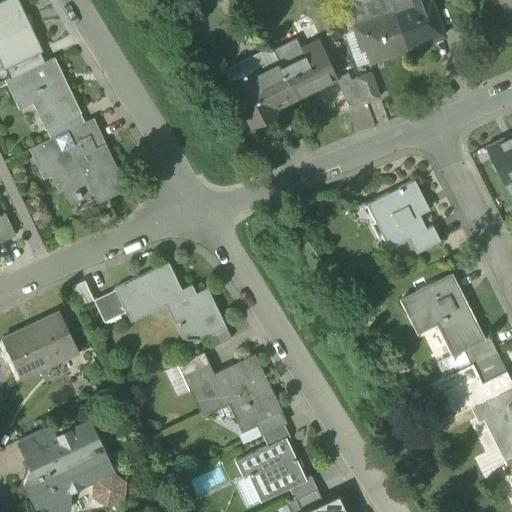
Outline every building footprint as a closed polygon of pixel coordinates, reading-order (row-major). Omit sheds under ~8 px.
[(0,57),(2,63),(4,67),(40,49),(16,0),(6,0),(0,3),(0,57)] [(388,0),(361,0),(346,6),(353,26),(355,33),(361,50),(366,48),(370,61),(371,63),(406,50),(388,0)] [(388,0),(406,50),(407,50),(407,49),(444,36),(431,0),(388,0)] [(511,0),(497,0),(502,12),(511,8),(511,0)] [(511,8),(502,12),(505,18),(511,14),(511,8)] [(370,61),(366,48),(361,50),(355,33),(347,36),(357,66),(370,61)] [(278,62),(280,68),(304,56),(301,49),(296,39),(272,51),(278,62)] [(317,41),(301,49),(304,56),(280,68),(296,99),(336,80),(335,79),(317,41)] [(223,71),(228,80),(246,72),(247,72),(259,66),(261,70),(278,62),(272,51),(271,48),(223,71)] [(4,67),(10,78),(44,62),(39,51),(41,50),(40,49),(4,67)] [(29,94),(46,128),(79,112),(53,58),(44,62),(10,78),(6,80),(16,100),(29,94)] [(273,111),(296,99),(280,68),(278,62),(261,70),(259,66),(247,72),(246,72),(228,80),(235,95),(232,96),(238,108),(241,107),(251,127),(275,115),(273,111)] [(348,106),(365,100),(357,78),(351,80),(348,73),(335,79),(336,80),(348,106)] [(370,73),(357,78),(365,100),(366,103),(379,98),(370,73)] [(53,137),(68,130),(84,122),(79,112),(46,128),(51,139),(53,137)] [(103,144),(116,172),(119,171),(94,118),(89,120),(95,132),(101,145),(103,144)] [(89,120),(84,122),(68,130),(74,142),(95,132),(89,120)] [(68,130),(53,137),(60,151),(74,144),(74,142),(68,130)] [(63,184),(71,200),(91,191),(98,187),(104,199),(120,192),(112,175),(116,172),(103,144),(101,145),(95,132),(74,142),(74,144),(60,151),(53,137),(51,139),(33,147),(46,174),(59,167),(67,183),(63,184)] [(511,135),(487,148),(501,175),(511,169),(511,135)] [(68,201),(71,200),(63,184),(67,183),(59,167),(46,174),(33,147),(29,149),(43,179),(55,174),(68,201)] [(511,178),(511,169),(501,175),(505,183),(511,178)] [(112,175),(120,192),(124,190),(116,172),(112,175)] [(366,204),(389,249),(408,239),(427,230),(426,229),(413,204),(423,199),(414,180),(366,204)] [(98,187),(91,191),(97,203),(104,199),(98,187)] [(0,242),(15,235),(5,213),(0,214),(0,242)] [(408,239),(416,254),(440,241),(432,226),(426,229),(427,230),(408,239)] [(182,327),(190,345),(204,338),(226,328),(207,288),(196,294),(186,298),(181,290),(169,263),(115,289),(115,290),(126,312),(128,317),(168,298),(179,321),(178,322),(181,328),(182,327)] [(430,285),(436,296),(456,286),(451,275),(430,285)] [(81,307),(94,301),(84,281),(71,287),(81,307)] [(191,284),(181,290),(186,298),(196,294),(191,284)] [(451,354),(452,355),(453,354),(462,350),(483,339),(482,338),(456,286),(436,296),(430,285),(401,300),(417,333),(436,323),(451,354)] [(94,301),(104,322),(126,312),(115,290),(94,301)] [(168,298),(128,317),(130,322),(165,305),(186,347),(190,345),(182,327),(181,328),(178,322),(179,321),(168,298)] [(2,340),(20,379),(78,352),(59,313),(2,340)] [(204,338),(210,349),(231,339),(226,328),(204,338)] [(469,365),(471,364),(496,352),(488,335),(482,338),(483,339),(462,350),(469,365)] [(452,355),(451,354),(435,362),(443,378),(469,365),(462,350),(453,354),(452,355)] [(506,371),(496,352),(471,364),(476,375),(477,374),(481,382),(506,371)] [(179,364),(184,375),(206,364),(201,353),(179,364)] [(230,401),(244,431),(255,425),(280,413),(253,357),(212,377),(206,364),(184,375),(191,389),(203,414),(230,401)] [(177,396),(191,389),(184,375),(179,364),(165,371),(177,396)] [(426,387),(431,398),(476,375),(471,364),(469,365),(443,378),(426,387)] [(483,419),(503,459),(511,454),(511,382),(506,370),(506,371),(481,382),(477,374),(476,375),(431,398),(432,400),(443,421),(480,402),(487,417),(483,419)] [(416,408),(432,400),(431,398),(426,387),(409,394),(416,408)] [(260,436),(262,435),(284,425),(286,424),(280,413),(255,425),(260,436)] [(69,492),(94,480),(111,471),(112,471),(88,421),(56,436),(55,437),(61,448),(30,463),(32,469),(26,485),(37,507),(40,505),(69,492)] [(19,441),(30,463),(61,448),(55,437),(56,436),(51,425),(19,441)] [(242,444),(260,436),(255,425),(244,431),(237,433),(242,444)] [(290,437),(284,425),(262,435),(267,446),(285,437),(286,438),(290,437)] [(248,475),(261,502),(289,488),(306,480),(305,479),(286,438),(285,437),(267,446),(235,461),(243,478),(248,475)] [(511,454),(503,459),(511,477),(511,454)] [(126,481),(111,471),(94,480),(92,497),(106,507),(124,498),(126,481)] [(246,509),(261,502),(248,475),(243,478),(233,482),(246,509)] [(289,488),(295,499),(317,489),(311,477),(305,479),(306,480),(289,488)] [(295,499),(286,504),(290,511),(297,511),(322,500),(317,489),(295,499)] [(69,507),(69,492),(40,505),(45,511),(62,511),(67,510),(69,507)] [(297,511),(348,511),(339,492),(322,500),(297,511)]
